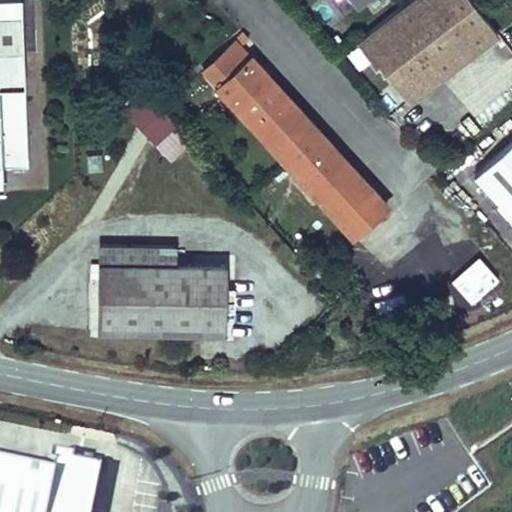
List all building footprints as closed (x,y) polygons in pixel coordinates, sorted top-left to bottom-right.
[(0,0),(0,189),(3,189),(2,163),(29,162),(21,0),(0,0)] [(348,0),(357,11),(370,0),(348,0)] [(498,32),(471,0),(409,0),(356,43),(376,67),(379,65),(410,103),(498,32)] [(203,70),(216,84),(250,54),(236,39),(203,70)] [(250,54),(216,84),(353,235),(387,205),(250,54)] [(122,113),(156,144),(176,122),(142,91),(122,113)] [(511,139),(474,174),(511,215),(511,139)] [(99,243),(99,261),(174,262),(174,244),(99,243)] [(174,262),(99,261),(98,329),(225,331),(226,263),(174,262)] [(0,511),(90,511),(100,466),(78,461),(79,456),(53,451),(51,462),(56,463),(54,473),(45,511),(35,511),(0,504),(0,511)] [(0,504),(35,511),(45,511),(54,473),(0,462),(0,504)]
